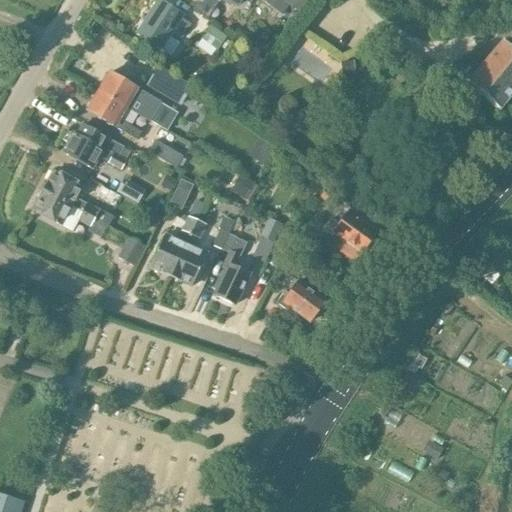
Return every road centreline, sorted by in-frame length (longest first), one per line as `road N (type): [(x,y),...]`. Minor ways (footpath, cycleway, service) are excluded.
road 1 (unclassified): [(336,392),(281,361),(128,311),(1,257)]
road 2 (secondary): [(336,392),(424,263),(511,166)]
road 3 (unclassified): [(0,132),(77,0)]
road 4 (secondary): [(272,511),(336,392)]
